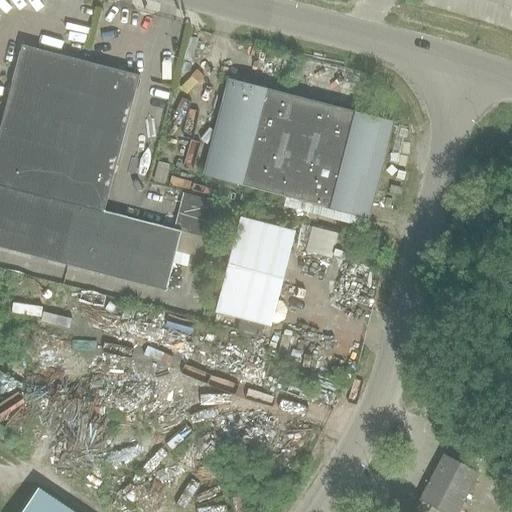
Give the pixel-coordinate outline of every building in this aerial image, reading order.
[(22,45),(0,129),(0,246),(68,265),(166,291),(182,231),(105,211),(140,76),(22,45)] [(335,210),(360,113),(263,88),(238,185),(335,210)] [(159,163),(154,182),(165,185),(170,165),(159,163)] [(224,240),(233,205),(184,193),(176,228),(224,240)] [(234,205),(230,216),(239,218),(242,207),(234,205)] [(283,327),(294,286),(277,282),(290,232),(242,219),(218,310),(283,327)] [(198,235),(184,232),(179,251),(193,255),(198,235)] [(442,511),(458,511),(480,473),(444,454),(419,500),(442,511)] [(22,511),(73,511),(39,488),(22,511)]
